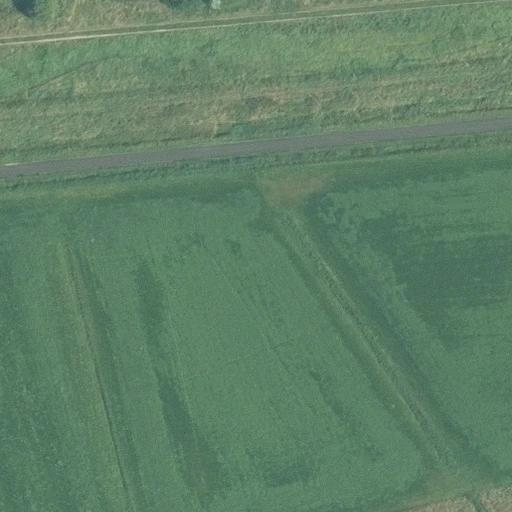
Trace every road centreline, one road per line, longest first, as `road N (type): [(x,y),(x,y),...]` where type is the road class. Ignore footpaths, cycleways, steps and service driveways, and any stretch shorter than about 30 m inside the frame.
road 1 (unclassified): [(0,177),(511,126)]
road 2 (track): [(511,1),(0,45)]
